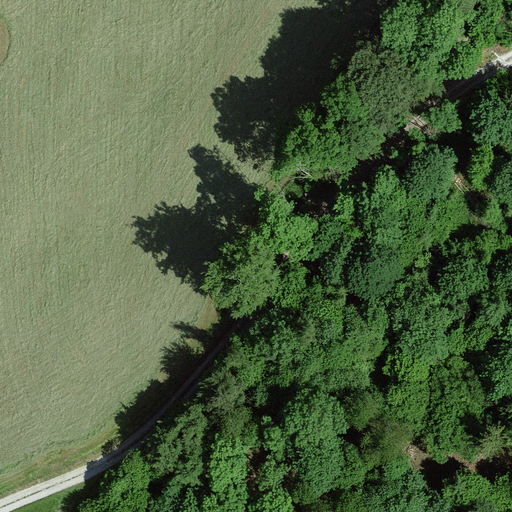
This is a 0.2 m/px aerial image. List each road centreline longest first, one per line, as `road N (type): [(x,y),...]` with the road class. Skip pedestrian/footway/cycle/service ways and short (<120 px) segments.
road 1 (track): [(511,68),(398,151),(286,273),(197,393),(119,459),(0,511)]
road 2 (track): [(438,118),(467,0)]
